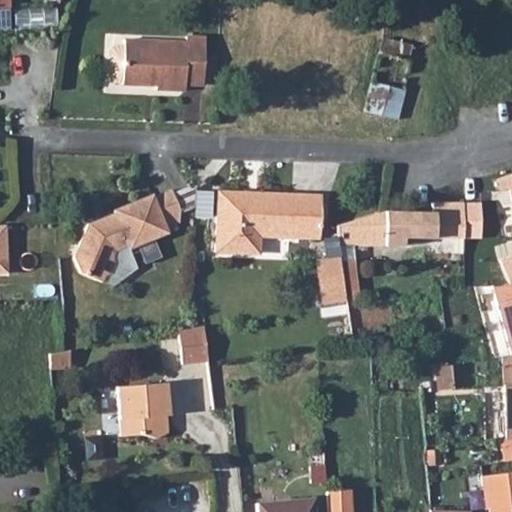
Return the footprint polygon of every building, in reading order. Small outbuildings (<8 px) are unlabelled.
[(18,9),(18,27),(59,27),(59,9),(18,9)] [(144,85),(144,80),(154,80),(154,85),(154,89),(183,90),(183,84),(202,85),(203,38),(184,37),(184,42),(122,41),(122,46),(120,83),(120,84),(144,85)] [(376,52),(410,60),(414,45),(380,38),(376,52)] [(111,82),(120,83),(122,46),(113,46),(109,50),(107,78),(111,82)] [(363,110),(395,118),(410,60),(376,52),(363,110)] [(499,189),(508,186),(511,201),(511,200),(511,172),(496,178),(499,189)] [(177,209),(194,203),(195,183),(171,192),(177,209)] [(151,196),(159,217),(177,209),(171,192),(169,188),(151,196)] [(197,218),(215,218),(216,191),(198,190),(197,218)] [(214,250),(223,248),(227,191),(217,192),(214,250)] [(227,191),(223,248),(214,250),(255,251),(256,235),(316,236),(318,194),(257,192),(257,197),(242,197),(243,192),(227,191)] [(79,273),(83,273),(101,281),(103,274),(111,272),(115,259),(113,254),(115,249),(125,244),(127,248),(165,231),(163,227),(177,220),(178,211),(177,209),(159,217),(151,196),(150,193),(112,209),(113,211),(87,222),(76,257),(79,273)] [(511,205),(497,209),(505,241),(511,239),(511,205)] [(334,224),(336,238),(338,238),(339,242),(345,241),(344,237),(349,236),(350,244),(382,244),(383,236),(425,235),(425,211),(382,210),(378,211),(348,220),(334,224)] [(499,259),(505,280),(511,278),(511,256),(508,257),(499,259)] [(318,260),(324,301),(343,298),(338,257),(318,260)] [(508,354),(511,353),(511,278),(505,280),(506,284),(497,287),(490,287),(508,354)] [(176,327),(180,360),(205,357),(201,322),(190,324),(176,327)] [(500,356),(501,384),(511,383),(511,353),(508,354),(501,355),(500,356)] [(511,383),(501,384),(502,411),(511,409),(511,383)] [(117,388),(119,438),(143,437),(152,441),(163,435),(163,416),(155,417),(154,405),(165,405),(164,386),(117,388)] [(511,409),(502,411),(503,439),(511,436),(511,409)] [(498,440),(501,459),(511,456),(511,436),(503,439),(498,440)] [(511,467),(478,475),(482,498),(483,508),(505,505),(511,504),(511,467)] [(325,491),(326,511),(349,511),(348,489),(325,491)] [(255,505),(256,511),(310,511),(310,500),(255,505)]
